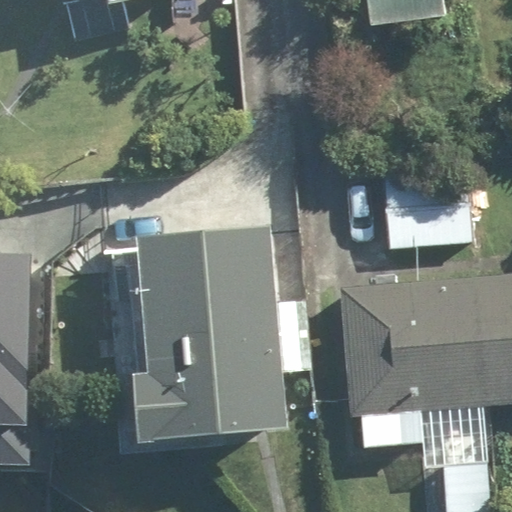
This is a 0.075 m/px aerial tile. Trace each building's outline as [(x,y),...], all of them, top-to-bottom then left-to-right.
[(454,0),(369,0),(372,25),(456,16),(454,0)] [(475,165),(386,171),(392,252),(481,245),(475,165)] [(301,431),(280,229),(141,243),(162,446),(301,431)] [(0,481),(55,482),(56,248),(0,247),(0,481)] [(511,276),(348,290),(358,417),(365,416),(368,451),(423,447),(424,460),(443,458),(447,511),(502,511),(493,408),(511,406),(511,276)]
